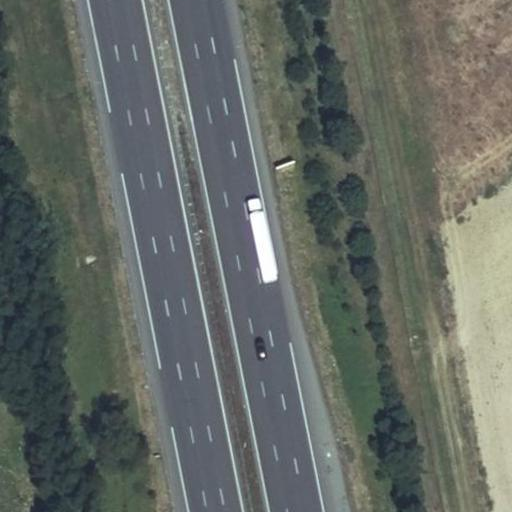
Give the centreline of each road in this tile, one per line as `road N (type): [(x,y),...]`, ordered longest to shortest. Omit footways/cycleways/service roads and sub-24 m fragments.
road 1 (motorway): [(295,511),(194,0)]
road 2 (track): [(471,511),(370,0)]
road 3 (motorway): [(113,0),(214,511)]
